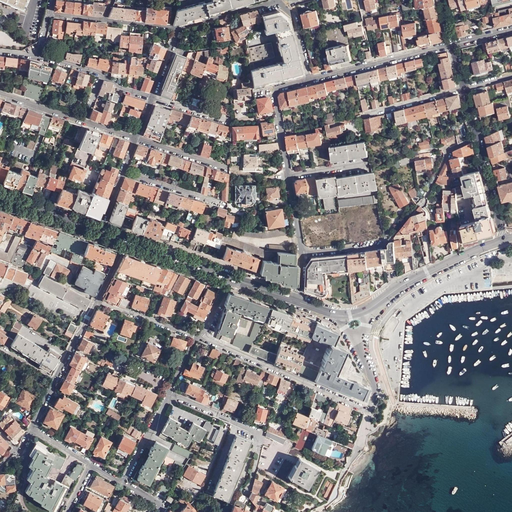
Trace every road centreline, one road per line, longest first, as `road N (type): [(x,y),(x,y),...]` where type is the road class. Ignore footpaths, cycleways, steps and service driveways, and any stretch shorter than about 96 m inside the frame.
road 1 (residential): [(197,336),(369,409)]
road 2 (secondary): [(505,239),(404,283),(360,312)]
road 3 (residential): [(243,488),(261,432),(167,391)]
road 4 (residential): [(310,79),(452,43)]
road 5 (residential): [(0,93),(136,138)]
road 6 (residential): [(289,176),(274,88),(310,79)]
